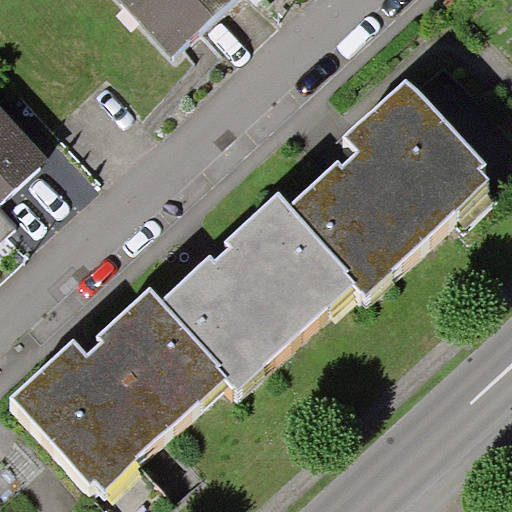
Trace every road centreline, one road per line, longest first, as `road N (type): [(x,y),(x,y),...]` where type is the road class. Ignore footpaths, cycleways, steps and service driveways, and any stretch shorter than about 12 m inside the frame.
road 1 (residential): [(350,0),(0,321)]
road 2 (residential): [(354,511),(511,367)]
